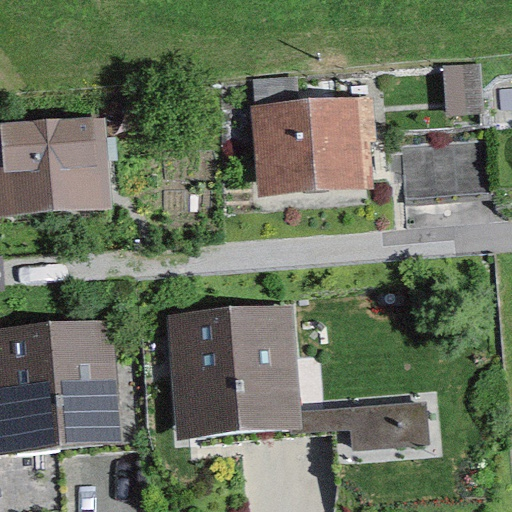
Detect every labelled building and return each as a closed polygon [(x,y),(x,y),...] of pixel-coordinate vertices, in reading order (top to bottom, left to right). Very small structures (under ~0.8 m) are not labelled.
[(373,105),(266,117),(275,200),(382,188),(373,105)] [(108,130),(1,142),(10,225),(117,213),(108,130)] [(405,158),(411,220),(488,212),(481,150),(405,158)] [(294,322),(180,330),(188,439),(302,431),(294,322)] [(116,334),(3,342),(11,451),(125,442),(116,334)] [(311,430),(344,430),(344,448),(436,447),(435,400),(310,402),(311,430)]
